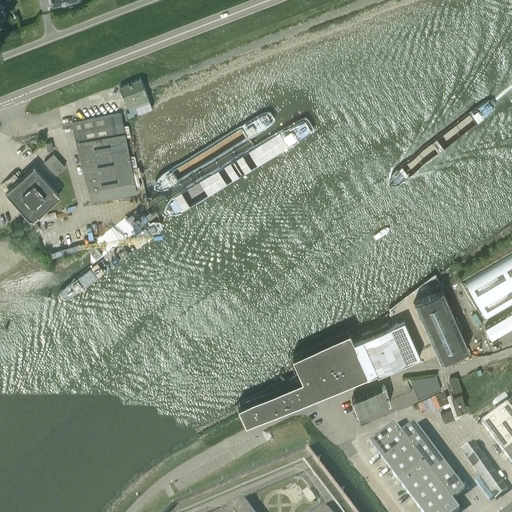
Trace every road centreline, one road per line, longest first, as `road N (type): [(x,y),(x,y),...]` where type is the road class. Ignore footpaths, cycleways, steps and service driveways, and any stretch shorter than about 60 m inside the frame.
road 1 (tertiary): [(0,105),(267,0)]
road 2 (unclassified): [(128,511),(226,441),(314,405)]
road 3 (unclassified): [(314,405),(386,374),(511,352)]
road 4 (unclassified): [(0,57),(149,0)]
road 5 (unclassified): [(314,405),(395,511)]
road 6 (unknown): [(446,447),(427,417),(405,409),(343,443)]
